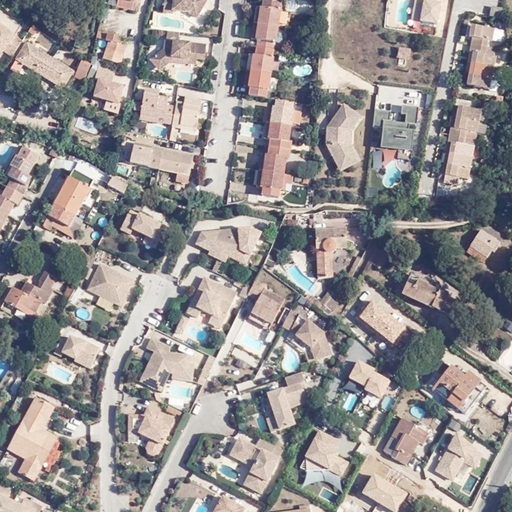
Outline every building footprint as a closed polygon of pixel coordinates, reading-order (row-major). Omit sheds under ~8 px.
[(118,0),(119,1),(114,0),(113,6),(117,7),(117,9),(132,12),(134,4),(134,0),(118,0)] [(163,0),(162,14),(171,14),(172,12),(186,13),(196,18),(204,1),(202,0),(163,0)] [(258,53),(253,85),(254,85),(253,93),(268,96),(269,87),(272,87),(277,56),(275,56),(277,40),(281,40),(286,8),(283,8),(284,1),(276,0),(267,0),(266,6),(265,6),(260,37),(262,38),(260,53),(258,53)] [(260,37),(265,6),(259,5),(254,37),(260,37)] [(490,19),(498,20),(500,10),(492,8),(491,13),(490,19)] [(428,23),(411,22),(410,31),(427,32),(428,23)] [(27,27),(22,35),(28,39),(33,31),(27,27)] [(471,46),(489,50),(490,43),(493,44),(496,31),(472,27),(470,38),(473,38),(471,46)] [(180,34),(168,32),(167,43),(179,44),(180,34)] [(0,53),(9,59),(17,44),(7,38),(0,33),(0,53)] [(116,58),(119,47),(108,43),(104,62),(121,66),(123,60),(116,58)] [(179,44),(167,43),(164,43),(164,50),(153,59),(161,70),(172,63),(172,61),(186,63),(186,66),(195,67),(196,61),(204,62),(206,47),(179,44)] [(21,65),(37,75),(47,57),(25,44),(15,62),(21,65)] [(397,46),(396,58),(408,59),(409,47),(397,46)] [(487,58),(489,50),(471,46),(469,54),(474,55),(472,66),(494,70),(496,60),(487,58)] [(116,58),(123,60),(126,49),(119,47),(116,58)] [(246,85),(253,85),(258,53),(252,52),(246,85)] [(47,57),(37,75),(62,90),(72,72),(47,57)] [(161,70),(153,59),(150,62),(157,73),(161,70)] [(16,72),(21,65),(15,62),(10,68),(16,72)] [(75,83),(84,87),(88,78),(91,69),(82,63),(75,83)] [(492,82),(494,70),(472,66),(469,78),(492,82)] [(94,80),(97,70),(91,69),(88,78),(94,80)] [(490,90),(492,82),(469,78),(467,86),(490,90)] [(99,83),(93,100),(107,104),(104,112),(119,116),(121,108),(119,107),(124,91),(99,83)] [(166,111),(167,107),(168,101),(159,99),(159,94),(146,92),(140,116),(164,121),(163,125),(173,128),(177,113),(166,111)] [(269,154),(264,186),(265,186),(264,194),(281,197),(282,189),(286,190),(291,157),(288,157),(291,139),(293,139),(298,108),(296,108),(296,100),(281,98),(280,106),(278,105),(272,137),(274,137),(272,154),(269,154)] [(177,109),(177,113),(173,128),(172,131),(181,132),(182,128),(197,131),(203,103),(187,100),(186,106),(178,104),(177,109)] [(329,126),(329,128),(351,131),(351,128),(354,128),(363,115),(346,103),(329,126)] [(272,137),(278,105),(272,105),(266,136),(272,137)] [(388,158),(410,159),(413,126),(416,126),(418,106),(402,105),(400,121),(389,120),(390,110),(375,109),(373,127),(377,127),(374,167),(388,168),(388,158)] [(481,112),(454,106),(453,111),(451,120),(478,124),(481,112)] [(80,116),(75,126),(90,133),(95,122),(80,116)] [(164,121),(140,116),(139,120),(163,125),(164,121)] [(475,136),(476,132),(478,124),(451,120),(449,131),(471,135),(475,136)] [(484,133),(485,127),(478,124),(476,132),(484,133)] [(196,136),(197,131),(182,128),(181,132),(180,133),(196,136)] [(351,131),(329,128),(328,143),(339,164),(345,163),(357,157),(350,144),(351,131)] [(345,163),(357,162),(362,160),(353,144),(354,132),(351,131),(350,144),(357,157),(345,163)] [(448,138),(470,142),(471,135),(449,131),(448,138)] [(368,144),(369,134),(358,132),(357,143),(368,144)] [(444,156),(471,161),(473,149),(469,148),(470,142),(448,138),(444,156)] [(151,154),(153,149),(135,146),(134,151),(151,154)] [(11,172),(7,178),(10,180),(0,198),(0,197),(0,232),(14,205),(16,206),(30,180),(27,178),(38,158),(18,149),(16,153),(18,154),(15,160),(14,160),(8,170),(11,172)] [(194,157),(153,149),(151,154),(134,151),(131,165),(160,171),(160,172),(179,176),(190,178),(194,157)] [(258,185),(264,186),(269,154),(263,153),(258,185)] [(442,167),(468,172),(471,161),(444,156),(442,167)] [(467,180),(468,172),(442,167),(440,175),(443,176),(442,182),(455,184),(457,178),(467,180)] [(2,176),(7,178),(11,172),(8,170),(6,169),(2,176)] [(46,216),(68,228),(74,216),(93,181),(71,170),(46,216)] [(126,190),(130,184),(124,182),(111,176),(107,186),(124,196),(126,190)] [(188,185),(190,178),(179,176),(177,183),(188,185)] [(428,187),(436,189),(438,180),(429,178),(428,187)] [(146,238),(158,244),(166,230),(130,212),(121,232),(129,236),(132,231),(146,238)] [(65,233),(68,228),(46,216),(41,226),(48,231),(51,226),(65,233)] [(74,216),(68,228),(65,233),(72,237),(82,220),(74,216)] [(324,277),(334,258),(334,253),(339,253),(340,248),(349,248),(349,228),(317,229),(319,276),(324,277)] [(252,230),(218,234),(217,238),(211,237),(207,248),(212,251),(211,254),(209,256),(219,261),(224,252),(230,256),(248,264),(261,236),(252,230)] [(501,244),(482,232),(468,253),(485,264),(492,252),(496,254),(501,244)] [(217,238),(218,234),(202,236),(197,247),(211,254),(212,251),(207,248),(211,237),(217,238)] [(155,251),(158,244),(146,238),(143,244),(155,251)] [(89,263),(93,255),(77,247),(72,255),(89,263)] [(378,247),(369,265),(373,267),(375,263),(384,269),(393,257),(384,250),(378,247)] [(229,258),(230,256),(224,252),(219,261),(225,265),(229,258)] [(264,264),(272,270),(279,262),(270,255),(264,264)] [(335,276),(334,258),(324,277),(335,276)] [(117,274),(101,266),(88,292),(121,309),(135,283),(122,276),(120,280),(115,278),(117,274)] [(397,290),(444,303),(449,289),(442,287),(443,284),(434,280),(432,283),(423,280),(424,275),(402,269),(397,290)] [(15,290),(6,305),(34,319),(43,304),(46,305),(54,291),(52,290),(57,281),(45,273),(39,283),(41,284),(37,290),(27,284),(21,294),(15,290)] [(206,281),(199,293),(203,295),(199,302),(195,300),(187,315),(198,321),(202,312),(219,320),(223,313),(228,316),(238,297),(206,281)] [(251,316),(272,327),(286,301),(266,290),(267,287),(256,281),(248,297),(258,303),(251,316)] [(246,300),(251,290),(245,287),(239,296),(246,300)] [(322,303),(334,310),(340,299),(330,292),(322,303)] [(61,302),(67,305),(72,296),(66,293),(61,302)] [(203,295),(199,293),(195,300),(199,302),(203,295)] [(406,326),(372,300),(359,317),(393,343),(406,326)] [(330,317),(336,322),(340,315),(334,310),(330,317)] [(298,315),(289,311),(282,325),(285,328),(286,328),(295,335),(294,336),(310,348),(314,360),(330,354),(322,334),(306,321),(305,322),(297,317),(298,315)] [(272,327),(251,316),(249,321),(270,332),(272,327)] [(188,321),(183,319),(177,329),(183,333),(188,321)] [(510,332),(511,329),(511,325),(507,322),(503,327),(510,332)] [(77,356),(93,364),(100,350),(81,340),(80,342),(71,337),(67,343),(61,340),(55,352),(61,356),(63,353),(75,360),(77,356)] [(511,337),(495,361),(511,373),(511,371),(511,337)] [(187,374),(187,368),(187,358),(174,357),(174,351),(153,340),(148,349),(156,353),(160,355),(150,373),(147,371),(141,383),(157,392),(169,370),(174,372),(173,373),(187,374)] [(41,355),(32,349),(25,361),(34,367),(41,355)] [(91,369),(93,364),(77,356),(75,360),(91,369)] [(375,369),(358,360),(349,377),(365,386),(363,390),(381,399),(391,380),(374,371),(375,369)] [(466,378),(451,367),(433,391),(465,414),(486,387),(469,374),(466,378)] [(195,368),(187,368),(187,374),(173,373),(174,382),(194,382),(195,368)] [(169,370),(157,392),(162,395),(174,372),(169,370)] [(303,383),(299,372),(284,378),(287,387),(266,394),(273,416),(278,430),(293,425),(288,408),(305,402),(299,384),(303,383)] [(172,382),(169,395),(188,400),(192,387),(172,382)] [(35,400),(8,451),(25,461),(19,474),(33,483),(56,439),(41,431),(52,409),(35,400)] [(167,411),(176,416),(178,412),(169,407),(167,411)] [(146,444),(159,451),(173,422),(146,409),(139,422),(134,421),(134,417),(127,416),(126,433),(136,433),(149,440),(146,444)] [(270,433),(278,430),(273,416),(265,419),(270,433)] [(413,426),(414,425),(402,417),(391,437),(383,449),(406,463),(412,453),(408,450),(420,431),(413,426)] [(428,432),(414,425),(413,426),(420,431),(408,450),(412,453),(418,443),(422,445),(428,432)] [(319,431),(318,430),(305,456),(342,476),(349,462),(336,456),(343,443),(319,431)] [(482,453),(455,435),(434,469),(450,479),(462,460),(473,467),(482,453)] [(257,492),(280,449),(257,437),(252,445),(236,437),(227,454),(250,466),(240,483),(257,492)] [(155,457),(159,451),(146,444),(144,449),(146,450),(144,453),(152,458),(154,456),(155,457)] [(392,487),(394,484),(389,481),(392,477),(378,470),(374,476),(379,479),(369,494),(377,499),(371,509),(376,511),(382,511),(389,499),(392,500),(397,490),(392,487)] [(406,491),(394,484),(392,487),(397,490),(392,500),(394,502),(398,504),(406,491)] [(0,486),(0,511),(35,511),(39,505),(25,499),(22,505),(8,499),(11,491),(0,486)] [(221,497),(212,511),(241,511),(243,510),(221,497)] [(388,511),(394,502),(392,500),(389,499),(382,511),(388,511)]
